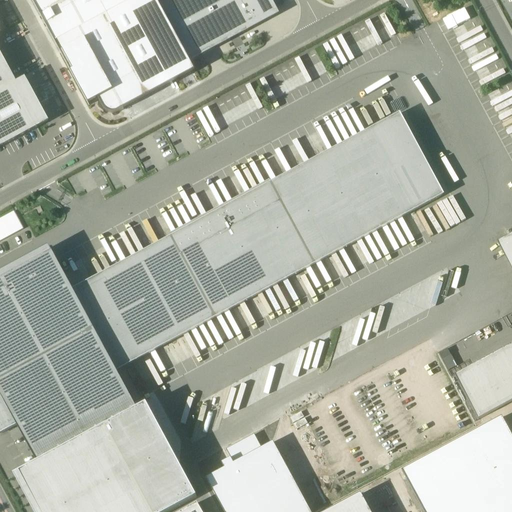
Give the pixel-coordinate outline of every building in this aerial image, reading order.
[(172,29),(158,3),(156,0),(45,0),(51,10),(41,15),(47,26),(57,21),(83,68),(72,73),(88,103),(97,98),(102,107),(103,108),(106,110),(108,112),(110,112),(113,113),(115,113),(117,112),(119,112),(121,111),(124,109),(119,100),(179,67),(165,42),(176,36),(172,29)] [(290,0),(164,0),(158,3),(192,61),(248,30),(246,26),(276,9),(292,2),(290,0)] [(0,147),(46,123),(22,78),(13,83),(0,59),(0,147)] [(52,252),(0,280),(0,430),(2,433),(5,431),(6,432),(17,426),(37,463),(19,473),(40,511),(169,511),(202,495),(184,461),(169,470),(136,410),(133,403),(115,371),(413,210),(371,131),(370,131),(73,292),(61,270),(52,252)] [(511,233),(500,240),(511,261),(511,233)] [(511,344),(454,376),(478,420),(511,401),(511,344)] [(511,511),(511,436),(502,417),(401,472),(422,511),(511,511)] [(224,469),(206,478),(224,511),(310,511),(273,442),(261,449),(254,435),(226,450),(230,458),(221,463),(224,469)] [(370,511),(361,494),(326,511),(370,511)] [(201,511),(197,503),(181,511),(201,511)]
